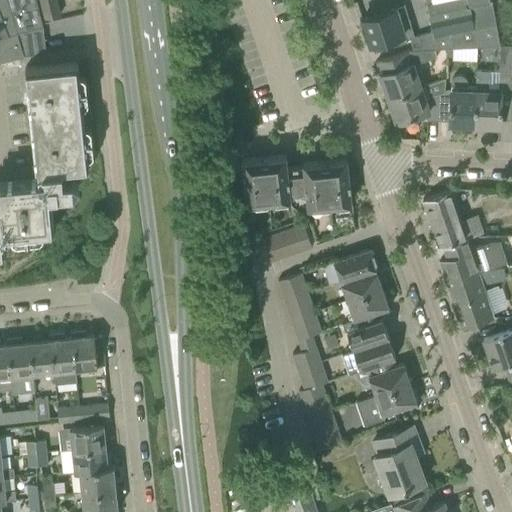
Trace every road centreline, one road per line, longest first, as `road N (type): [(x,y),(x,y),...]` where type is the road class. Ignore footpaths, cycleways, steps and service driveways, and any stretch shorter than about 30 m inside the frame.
road 1 (secondary): [(117,0),(158,331),(182,447)]
road 2 (secondary): [(182,447),(178,199),(154,0)]
road 3 (residential): [(501,511),(369,149)]
road 4 (residential): [(138,511),(120,325),(106,307)]
road 5 (residential): [(369,149),(323,0)]
road 6 (residential): [(369,149),(511,157)]
